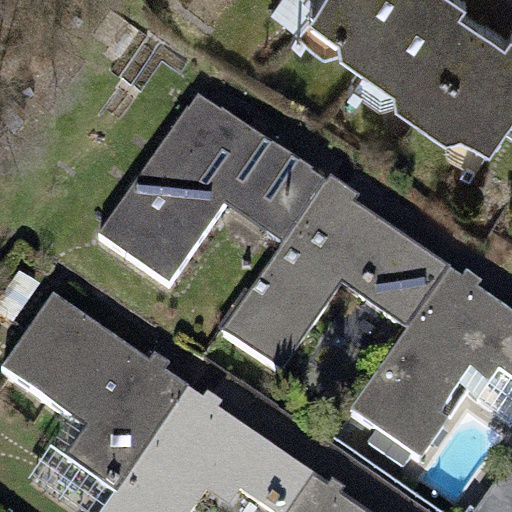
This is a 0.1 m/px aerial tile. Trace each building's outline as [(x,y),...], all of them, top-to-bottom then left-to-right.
[(312,0),(305,13),(330,29),(336,48),(386,83),(388,100),(436,132),(453,123),(484,144),(511,102),(511,38),(503,33),(493,43),(449,14),(456,4),(450,0),(312,0)] [(278,239),(320,181),(197,95),(95,239),(164,288),(225,201),(278,239)] [(511,382),(511,319),(354,214),(362,206),(332,185),(221,343),(283,378),(343,296),(409,340),(353,421),(424,466),(455,425),(445,417),(470,376),(490,387),(498,374),(511,382)] [(357,511),(51,308),(4,377),(94,437),(74,468),(117,497),(107,511),(210,511),(211,510),(214,511),(237,511),(248,496),(271,511),(357,511)] [(511,511),(511,467),(481,511),(511,511)]
